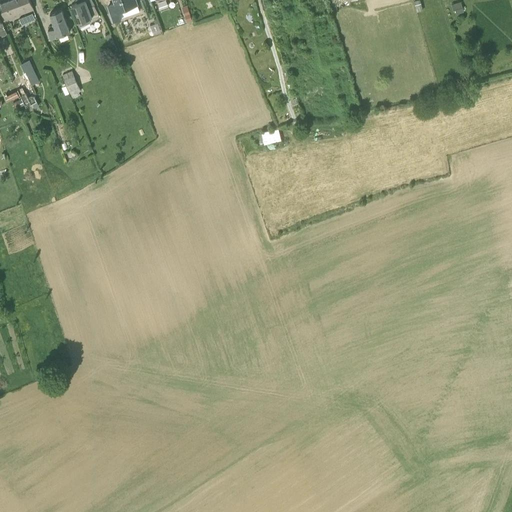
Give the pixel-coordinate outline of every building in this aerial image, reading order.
[(0,9),(4,20),(34,9),(30,0),(8,0),(0,3),(0,9)] [(89,8),(85,0),(84,0),(71,5),(80,28),(81,28),(80,27),(100,17),(94,5),(89,8)] [(114,0),(116,3),(109,5),(114,21),(122,18),(119,10),(137,4),(135,0),(114,0)] [(453,10),(455,9),(457,13),(463,11),(462,7),(460,2),(451,4),(453,10)] [(183,7),(187,20),(192,18),(187,6),(183,7)] [(69,31),(61,9),(50,13),(54,23),(51,24),(53,28),(48,29),(51,38),(69,31)] [(33,14),(19,19),(21,24),(35,19),(33,14)] [(39,82),(29,60),(21,64),(24,72),(26,72),(32,85),(39,82)] [(81,91),(72,70),(62,74),(71,95),(79,92),(81,91)] [(31,104),(22,87),(22,86),(18,88),(17,89),(26,106),(31,104)] [(17,90),(5,96),(8,101),(20,96),(17,90)] [(22,99),(14,103),(17,109),(25,106),(22,99)] [(278,130),(262,134),(265,145),(281,141),(278,130)] [(461,461),(448,463),(450,476),(463,474),(461,461)]
